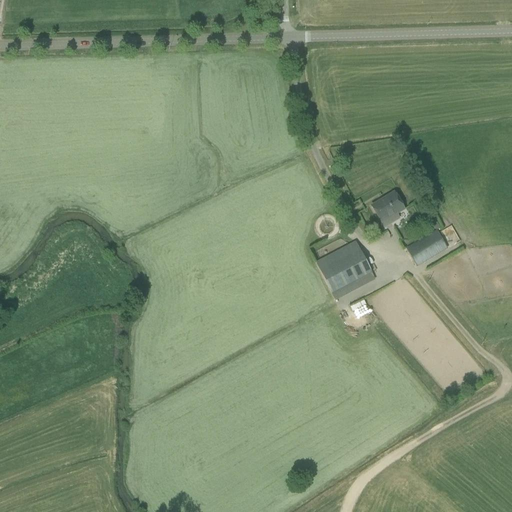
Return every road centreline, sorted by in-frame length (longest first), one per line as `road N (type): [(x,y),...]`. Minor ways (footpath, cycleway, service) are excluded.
road 1 (tertiary): [(0,46),(289,37)]
road 2 (unclassified): [(289,37),(305,128),(352,225),(414,275)]
road 3 (tertiary): [(511,31),(289,37)]
road 4 (track): [(346,511),(368,474),(498,396),(507,375)]
road 5 (track): [(414,275),(511,379)]
